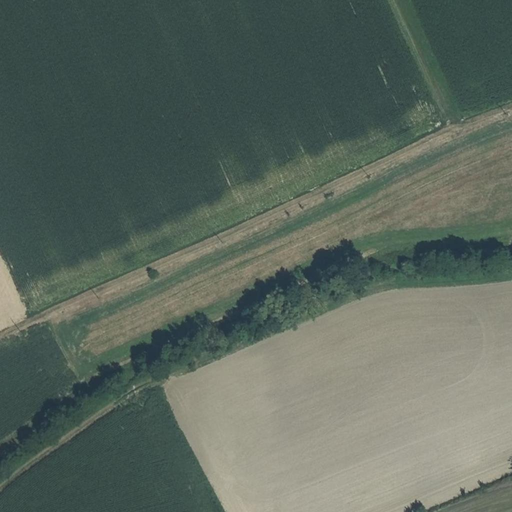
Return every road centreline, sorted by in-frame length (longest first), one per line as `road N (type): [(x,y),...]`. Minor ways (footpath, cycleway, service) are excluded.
road 1 (track): [(511,111),(27,320)]
road 2 (track): [(452,134),(390,0)]
